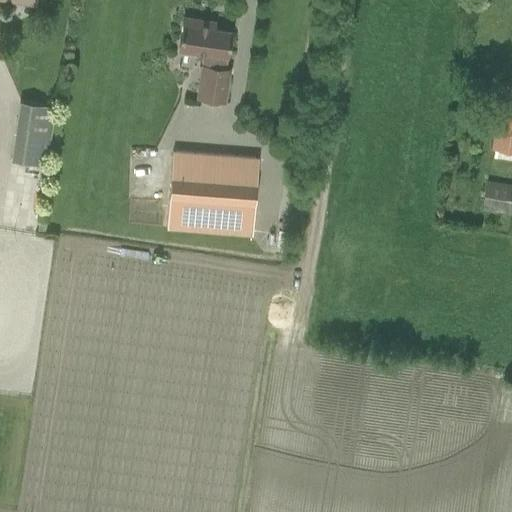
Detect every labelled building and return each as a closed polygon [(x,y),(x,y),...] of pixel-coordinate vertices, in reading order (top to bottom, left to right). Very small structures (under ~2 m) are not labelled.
[(223,69),(226,55),(227,55),(230,31),(213,29),(215,19),(185,15),(180,48),(205,52),(198,97),(224,101),(228,69),(223,69)] [(15,129),(10,159),(46,165),(55,105),(29,101),(25,130),(15,129)] [(511,112),(499,111),(493,148),(511,150),(511,112)] [(256,182),(258,158),(173,151),(166,227),(252,233),(256,182)] [(482,208),(511,213),(511,204),(511,185),(486,181),(482,208)] [(46,231),(46,223),(38,222),(37,230),(46,231)]
